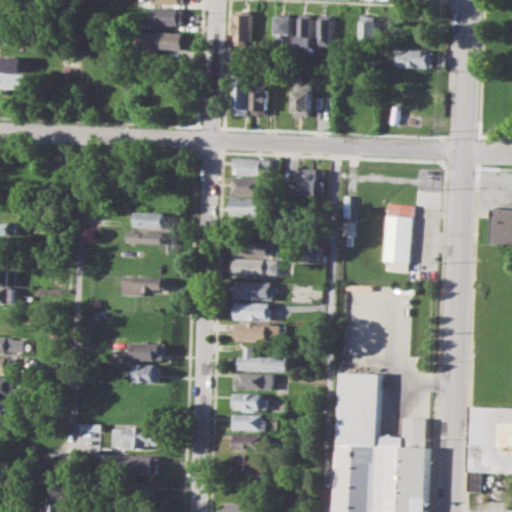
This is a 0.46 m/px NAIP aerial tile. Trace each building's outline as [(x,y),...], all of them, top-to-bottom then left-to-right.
[(156,6),(183,8),(182,25),(149,23),(150,14),(155,15),(156,6)] [(237,10),(253,10),(252,39),(235,39),(237,10)] [(277,12),(293,13),(292,45),(276,44),(277,12)] [(299,13),(314,14),(313,46),(298,46),(299,13)] [(320,14),(334,14),(333,45),(319,44),(320,14)] [(363,14),(379,15),(378,44),(362,43),(363,14)] [(341,16),(358,17),(357,40),(340,40),(341,16)] [(147,30),(182,32),(181,48),(146,47),(147,30)] [(396,48),(435,49),(434,67),(396,65),(396,48)] [(0,54),(23,55),(22,70),(0,69),(0,54)] [(0,72),(29,74),(28,88),(0,87),(0,72)] [(236,73),(252,73),(250,114),(234,113),(236,73)] [(297,81),(312,82),(311,115),(296,115),(297,81)] [(255,87),(269,88),(269,113),(254,113),(255,87)] [(236,156),(274,158),(273,175),(235,173),(236,156)] [(303,167),(320,167),(319,179),(326,179),(325,188),(319,188),(319,195),(301,194),(303,167)] [(235,176),(264,177),(263,193),(234,192),(235,176)] [(280,181),(297,182),(297,194),(280,193),(280,181)] [(234,195),(267,196),(266,216),(233,214),(234,195)] [(387,202),(402,203),(401,215),(412,215),(409,262),(382,260),(387,202)] [(496,207),(511,207),(511,242),(495,242),(496,207)] [(137,211),(170,212),(169,228),(137,227),(137,211)] [(0,220),(22,221),(21,236),(0,235),(0,220)] [(356,221),(343,220),(342,234),(356,235),(356,221)] [(133,230),(173,232),(172,243),(132,241),(133,230)] [(234,239),(276,241),(275,255),(233,253),(234,239)] [(308,249),(324,249),(323,260),(308,259),(308,249)] [(232,257),(282,259),(281,273),(232,272),(232,257)] [(0,268),(15,269),(14,285),(0,284),(0,268)] [(126,275),(169,278),(169,287),(156,287),(156,291),(148,290),(147,295),(125,294),(126,275)] [(238,280),(276,281),(275,298),(238,297),(238,280)] [(0,287),(18,287),(17,302),(0,302),(0,287)] [(237,301),(274,302),(274,319),(236,318),(237,301)] [(236,321),(284,323),(284,334),(270,334),(269,338),(236,337),(236,321)] [(0,335),(15,336),(14,339),(30,340),(29,351),(0,350),(0,335)] [(131,341),(167,343),(167,359),(131,357),(131,341)] [(239,355),(245,355),(246,346),(255,346),(255,356),(289,357),(288,371),(239,369),(239,355)] [(0,356),(19,357),(19,373),(0,372),(0,356)] [(138,362),(163,363),(162,382),(137,381),(137,377),(132,377),(133,365),(138,365),(138,362)] [(329,511),(329,504),(336,504),(337,486),(331,486),(332,469),(338,469),(342,371),(380,372),(378,435),(404,436),(405,416),(428,416),(427,446),(431,446),(428,511),(329,511)] [(235,372),(274,373),(273,388),(234,387),(235,372)] [(0,375),(15,376),(15,380),(21,380),(20,393),(0,392),(0,375)] [(234,391),(263,393),(263,397),(269,397),(268,409),(234,407),(234,391)] [(0,397),(13,398),(13,413),(0,412),(0,397)] [(473,405),(511,406),(511,472),(484,471),(483,493),(469,492),(473,405)] [(234,411),(263,413),(263,418),(268,418),(268,429),(233,428),(234,411)] [(83,421),(106,422),(106,431),(82,430),(83,421)] [(115,428),(161,429),(160,442),(148,442),(148,446),(114,445),(115,428)] [(232,434),(267,435),(267,450),(231,449),(232,434)] [(114,453),(161,456),(160,474),(113,471),(114,453)] [(231,453),(267,454),(266,469),(231,468),(231,453)] [(125,480),(159,482),(158,499),(125,497),(125,480)] [(228,502),(256,503),(255,511),(223,511),(223,508),(228,508),(228,502)] [(50,511),(51,503),(67,503),(67,511),(50,511)]
